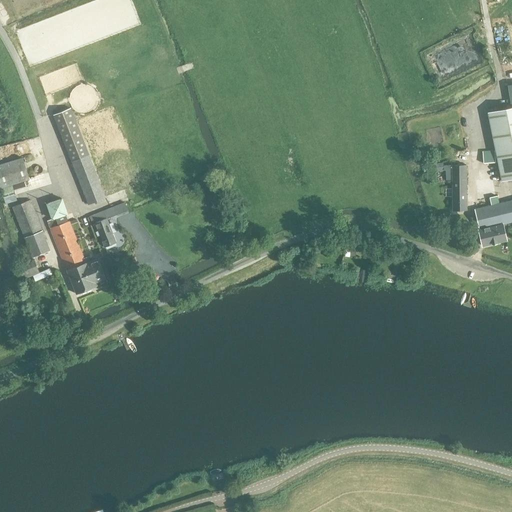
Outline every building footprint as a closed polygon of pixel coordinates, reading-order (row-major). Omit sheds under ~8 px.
[(53,113),(72,163),(89,156),(71,106),(53,113)] [(511,107),(488,112),(502,181),(511,179),(511,107)] [(11,143),(0,146),(0,158),(19,153),(19,151),(14,153),(11,143)] [(494,151),(483,152),(484,164),(495,163),(494,151)] [(89,156),(72,163),(88,204),(106,197),(89,156)] [(0,188),(29,180),(22,158),(0,164),(0,188)] [(453,165),(453,210),(466,210),(466,165),(453,165)] [(491,205),(473,210),(478,230),(496,226),(502,224),(511,221),(511,200),(499,204),(497,196),(490,198),(491,205)] [(63,198),(46,204),(52,220),(68,214),(63,198)] [(13,207),(25,236),(42,229),(30,200),(13,207)] [(116,243),(104,211),(93,215),(96,222),(95,223),(105,247),(116,243)] [(50,228),(67,270),(87,262),(69,221),(50,228)] [(496,226),(478,230),(482,246),(506,240),(502,224),(496,226)] [(25,236),(32,256),(50,250),(42,229),(25,236)] [(33,258),(19,264),(24,278),(39,272),(33,258)] [(90,261),(87,262),(67,270),(77,294),(97,285),(96,283),(106,279),(98,258),(90,261)]
